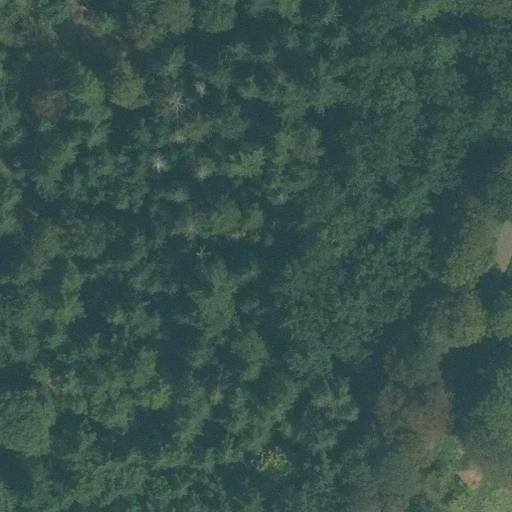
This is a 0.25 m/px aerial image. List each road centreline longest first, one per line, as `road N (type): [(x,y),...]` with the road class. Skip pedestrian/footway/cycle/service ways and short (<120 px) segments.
road 1 (track): [(511,142),(352,511)]
road 2 (unclassified): [(395,511),(511,229)]
